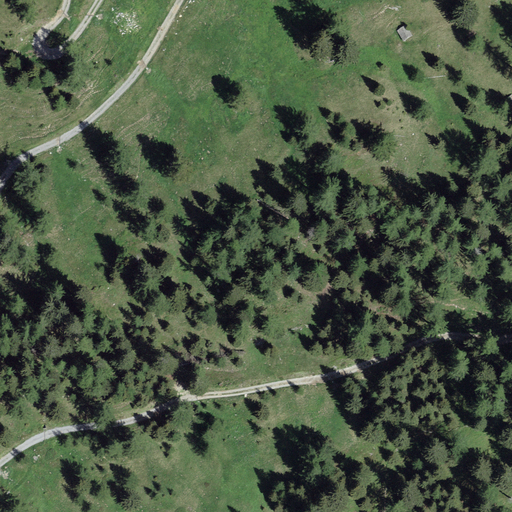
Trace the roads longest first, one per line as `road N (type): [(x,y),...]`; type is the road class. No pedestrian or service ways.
road 1 (track): [(511,290),(371,368),(30,442),(0,461)]
road 2 (track): [(0,187),(11,168),(111,101),(180,0)]
road 3 (track): [(97,0),(76,35),(50,53),(40,47),(42,35),(66,0)]
